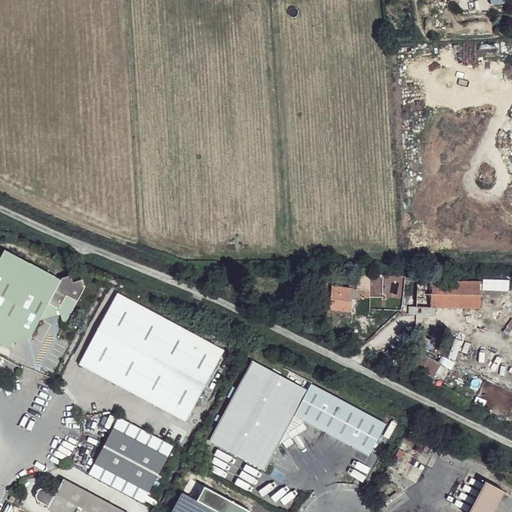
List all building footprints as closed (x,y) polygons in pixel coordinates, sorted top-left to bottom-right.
[(61,280),(5,251),(0,260),(0,344),(12,351),(15,346),(33,342),(44,321),(62,317),(66,327),(87,292),(83,282),(75,284),(72,278),(61,280)] [(372,276),(357,276),(357,297),(366,297),(366,290),(371,290),(372,276)] [(384,276),(372,276),(371,290),(377,290),(381,290),(384,276)] [(480,310),(480,283),(430,284),(430,310),(480,310)] [(351,312),(351,289),(328,288),(327,312),(351,312)] [(224,351),(118,295),(80,365),(187,422),(224,351)] [(207,445),(266,472),(279,445),(286,450),(294,445),(291,441),(301,434),(308,431),(305,423),(370,458),(386,425),(312,386),(305,392),(253,363),(207,445)] [(169,458),(115,429),(96,466),(151,494),(169,458)] [(126,511),(65,479),(56,493),(46,487),(42,488),(36,496),(38,502),(50,509),(48,511),(126,511)] [(251,511),(205,487),(197,502),(214,511),(251,511)] [(495,511),(504,497),(483,487),(475,505),(471,511),(495,511)] [(214,511),(197,502),(180,494),(171,511),(214,511)]
